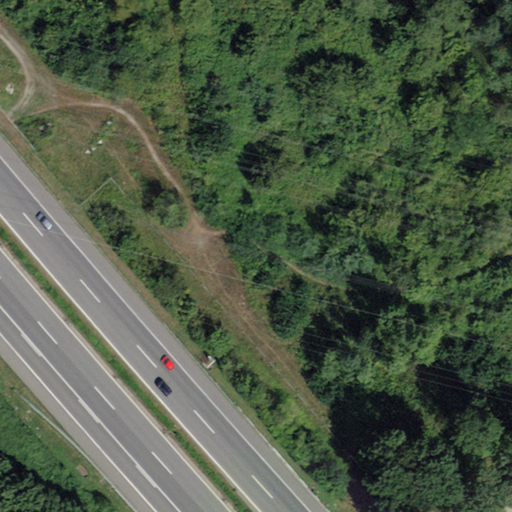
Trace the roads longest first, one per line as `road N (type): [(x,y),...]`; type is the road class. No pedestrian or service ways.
road 1 (motorway): [(279,511),(0,188)]
road 2 (motorway): [(0,279),(199,511)]
road 3 (track): [(45,86),(144,107),(199,223)]
road 4 (unclassified): [(0,121),(45,86),(0,30)]
